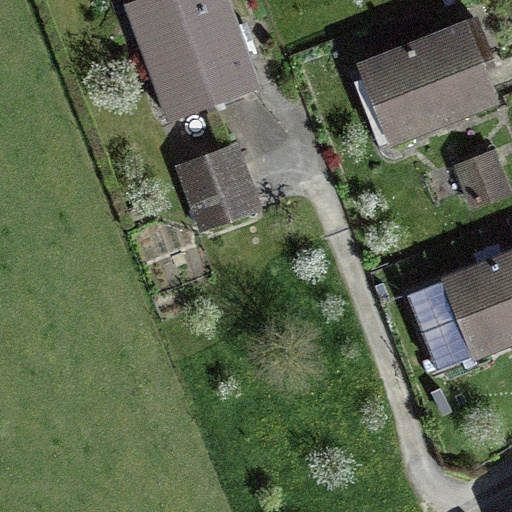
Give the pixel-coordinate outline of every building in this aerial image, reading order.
[(223,0),(123,0),(166,112),(254,79),(223,0)] [(465,21),(361,60),(390,137),(494,97),(465,21)] [(238,141),(184,158),(204,220),(258,202),(238,141)] [(486,149),(458,159),(473,200),(501,189),(486,149)] [(511,251),(447,273),(475,356),(511,343),(511,251)]
